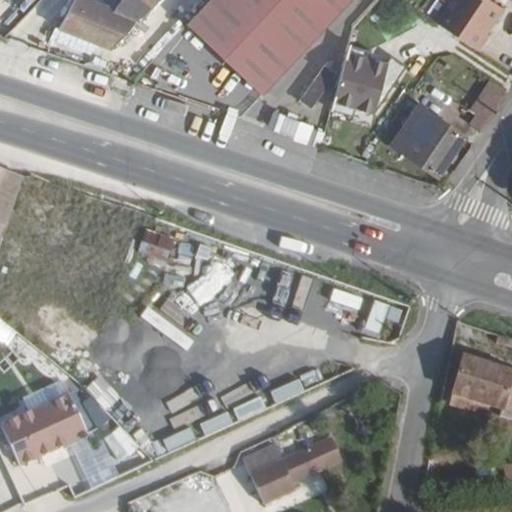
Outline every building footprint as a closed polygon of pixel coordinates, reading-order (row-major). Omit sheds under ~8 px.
[(116,0),(110,8),(88,0),(69,0),(54,28),(106,48),(151,0),(116,0)] [(342,0),(202,0),(180,25),(254,95),(342,0)] [(493,0),(450,0),(436,21),(477,50),(506,8),(493,0)] [(354,46),(331,99),(376,120),(400,66),(354,46)] [(472,115),(464,126),(475,133),(503,93),(485,80),(464,108),(472,115)] [(217,111),(225,95),(202,85),(195,101),(217,111)] [(447,154),(458,137),(410,106),(385,145),(431,175),(436,167),(443,171),(451,157),(447,154)] [(309,144),(315,126),(274,111),(267,129),(309,144)] [(0,240),(0,241),(22,180),(0,172),(0,240)] [(143,262),(155,221),(81,199),(69,240),(143,262)] [(511,423),(511,373),(462,356),(449,396),(500,412),(497,419),(511,423)] [(21,464),(88,432),(72,391),(2,425),(21,464)] [(272,463),(266,449),(234,464),(255,507),(287,492),(284,485),(333,462),(323,439),(272,463)]
